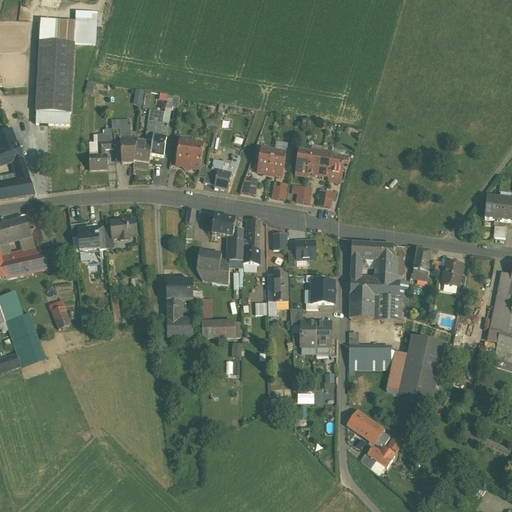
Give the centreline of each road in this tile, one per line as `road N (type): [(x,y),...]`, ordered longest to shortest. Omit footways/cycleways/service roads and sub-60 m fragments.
road 1 (tertiary): [(0,212),(157,196),(344,229)]
road 2 (residential): [(344,229),(342,456),(350,484)]
road 3 (tertiary): [(344,229),(511,256)]
